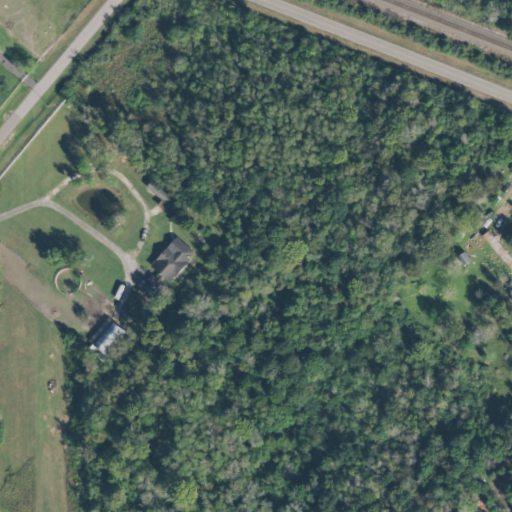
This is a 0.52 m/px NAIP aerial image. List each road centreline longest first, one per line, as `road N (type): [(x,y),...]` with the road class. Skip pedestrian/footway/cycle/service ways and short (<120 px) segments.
road 1 (tertiary): [(511,93),(274,0)]
road 2 (residential): [(0,148),(124,0)]
